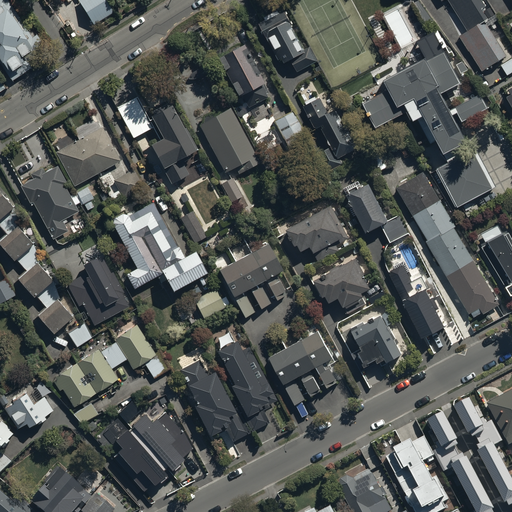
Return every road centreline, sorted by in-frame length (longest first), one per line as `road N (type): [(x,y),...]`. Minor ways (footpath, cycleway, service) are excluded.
road 1 (residential): [(198,511),(511,344)]
road 2 (residential): [(0,123),(199,0)]
